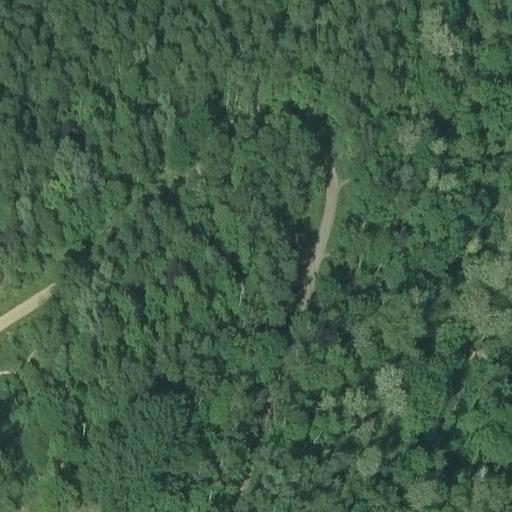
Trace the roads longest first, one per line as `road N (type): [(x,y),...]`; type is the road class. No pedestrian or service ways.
road 1 (track): [(330,166),(307,135),(287,126),(235,141),(79,272),(0,322)]
road 2 (track): [(232,511),(292,338)]
